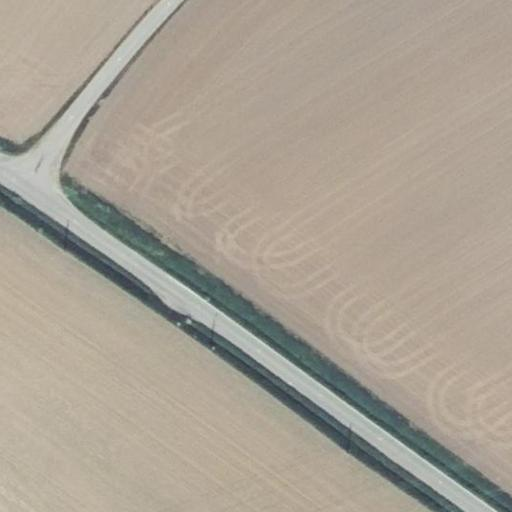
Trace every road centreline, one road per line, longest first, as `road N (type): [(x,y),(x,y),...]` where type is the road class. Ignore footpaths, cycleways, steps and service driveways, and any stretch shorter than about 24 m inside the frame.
road 1 (unclassified): [(21,182),(483,511)]
road 2 (unclassified): [(21,182),(174,0)]
